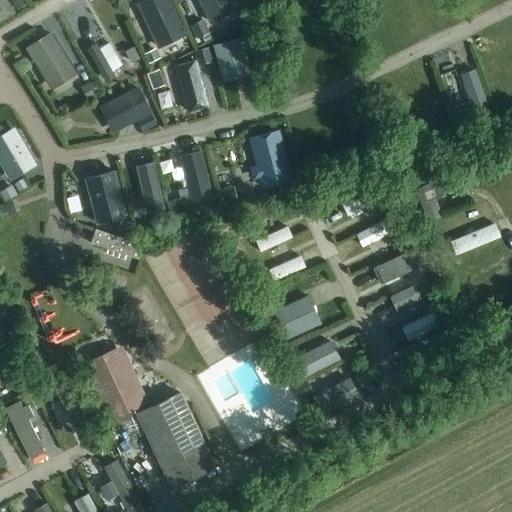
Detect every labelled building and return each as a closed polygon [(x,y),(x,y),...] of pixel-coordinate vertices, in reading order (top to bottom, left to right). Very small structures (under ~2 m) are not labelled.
[(0,0),(0,23),(15,14),(6,0),(0,0)] [(167,0),(160,0),(139,10),(156,46),(183,34),(167,0)] [(229,0),(198,0),(209,22),(234,10),(229,0)] [(37,40),(25,47),(49,87),(73,72),(51,36),(39,44),(37,40)] [(241,37),(212,45),(222,80),(251,72),(241,37)] [(195,60),(176,65),(188,109),(207,104),(195,60)] [(475,70),(461,75),(476,118),(490,113),(475,70)] [(117,97),(105,104),(118,128),(149,111),(137,88),(118,99),(117,97)] [(17,131),(0,140),(0,161),(7,174),(33,159),(17,131)] [(278,131),(250,139),(263,186),(291,178),(278,131)] [(199,151),(180,156),(190,194),(180,196),(183,209),(212,202),(199,151)] [(112,171),(86,177),(97,222),(123,216),(115,185),(112,171)] [(428,180),(415,186),(428,218),(441,212),(434,195),(443,191),(436,173),(426,177),(428,180)] [(95,227),(90,242),(138,258),(143,243),(95,227)] [(307,294),(274,309),(286,337),(320,322),(307,294)] [(303,355),(334,340),(325,320),(293,335),(303,355)] [(149,398),(123,343),(81,362),(108,420),(116,416),(119,422),(135,414),(170,487),(216,466),(181,389),(157,400),(155,395),(149,398)] [(345,385),(342,371),(348,369),(346,359),(307,369),(313,393),(345,385)] [(48,389),(59,411),(69,407),(58,384),(48,389)] [(19,400),(5,407),(30,457),(44,450),(27,417),(33,415),(27,403),(22,406),(19,400)] [(112,479),(101,486),(107,498),(119,492),(130,511),(143,511),(146,511),(117,458),(104,465),(112,479)] [(87,511),(101,506),(86,471),(72,478),(87,511)] [(51,511),(47,503),(35,510),(35,511),(51,511)]
